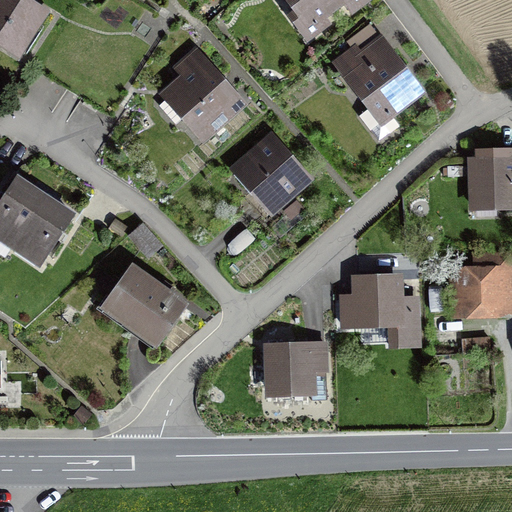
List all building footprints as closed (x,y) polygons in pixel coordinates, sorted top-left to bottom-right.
[(51,15),(26,0),(0,0),(0,52),(20,65),(51,15)] [(288,27),(305,50),(330,31),(324,22),(340,10),(349,22),(372,6),(367,0),(278,0),(294,22),(288,27)] [(378,41),(369,28),(346,47),(350,52),(355,48),(360,55),(378,41)] [(350,52),(330,67),(378,131),(422,98),(378,41),(360,55),(355,48),(350,52)] [(158,98),(201,148),(246,110),(196,53),(172,73),(179,80),(158,98)] [(271,136),(228,174),(269,221),(312,184),(271,136)] [(511,162),(466,164),(467,215),(511,213),(511,162)] [(0,253),(6,258),(17,241),(44,200),(14,180),(0,201),(0,253)] [(72,218),(44,200),(17,241),(45,260),(72,218)] [(470,271),(449,271),(449,309),(462,308),(462,324),(511,324),(511,256),(470,256),(470,271)] [(128,269),(97,312),(153,352),(184,309),(128,269)] [(402,279),(351,280),(351,301),(339,301),(340,336),(386,335),(386,354),(422,353),(421,300),(403,300),(402,279)] [(490,338),(461,339),(462,356),(491,355),(490,338)] [(328,348),(263,350),(265,403),(316,401),(316,380),(329,379),(328,348)]
